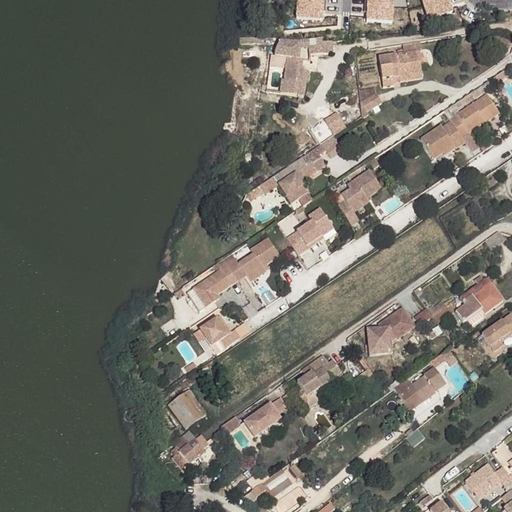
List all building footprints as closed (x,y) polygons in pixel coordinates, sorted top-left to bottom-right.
[(321,0),(297,0),(296,23),(322,24),(323,15),(326,15),(327,2),(321,2),(321,0)] [(391,0),(367,0),(366,24),(392,25),(393,16),(396,16),(397,3),(391,3),(391,0)] [(430,22),(453,15),(448,0),(421,0),(422,2),(418,3),(422,15),(427,14),(430,22)] [(282,43),(278,50),(277,57),(291,59),(289,81),(286,81),(284,94),(307,99),(309,85),(306,84),(308,71),(305,69),(298,65),(298,61),(302,61),(303,49),(313,48),(313,40),(302,40),(283,38),(282,43)] [(323,39),(320,39),(320,48),(321,56),(335,56),(335,41),(324,43),(323,39)] [(423,52),(422,42),(404,45),(405,50),(405,54),(417,53),(423,52)] [(395,86),(395,83),(394,79),(422,75),(421,65),(419,64),(417,53),(405,54),(405,50),(398,51),(398,55),(380,58),(383,88),(395,86)] [(306,61),(302,61),(298,61),(298,65),(305,69),(306,61)] [(395,83),(423,78),(422,75),(394,79),(395,83)] [(370,99),(362,104),(367,113),(375,108),(370,99)] [(452,123),(454,127),(464,140),(500,116),(488,99),(452,123)] [(464,140),(454,127),(446,132),(443,129),(422,143),(436,162),(444,157),(455,149),(458,152),(467,145),(464,140)] [(346,153),(335,137),(323,146),(333,161),(346,153)] [(455,149),(444,157),(446,160),(458,152),(455,149)] [(307,166),(302,159),(281,173),(286,182),(283,184),(280,187),(292,206),(301,200),(309,195),(302,184),(299,180),(314,170),(317,174),(327,167),(320,157),(307,166)] [(302,184),(317,174),(314,170),(299,180),(302,184)] [(346,202),(339,207),(350,224),(351,225),(359,220),(356,215),(371,205),(369,202),(367,199),(371,197),(382,189),(371,171),(348,186),(351,191),(343,197),(346,202)] [(286,182),(281,173),(277,176),(283,184),(286,182)] [(263,185),(255,191),(249,195),(252,199),(266,189),(263,185)] [(301,200),(304,207),(313,201),(309,195),(301,200)] [(312,218),(286,236),(293,247),(296,252),(307,245),(305,241),(317,234),(315,232),(330,222),(320,205),(308,212),(312,218)] [(305,241),(307,245),(324,235),(322,232),(332,226),(330,222),(315,232),(317,234),(305,241)] [(238,260),(229,266),(239,281),(240,281),(248,275),(253,282),(268,271),(266,269),(264,266),(268,263),(281,254),(269,238),(252,250),(255,254),(240,264),(238,260)] [(290,255),(296,252),(293,247),(287,250),(290,255)] [(239,281),(229,266),(196,290),(209,308),(219,301),(216,297),(220,295),(239,281)] [(504,302),(487,280),(460,299),(465,306),(455,313),(464,324),(481,312),(485,316),(504,302)] [(398,339),(416,326),(404,308),(385,321),(387,323),(381,327),(368,329),(370,355),(393,353),(392,341),(397,337),(398,339)] [(509,333),(510,335),(511,334),(511,316),(511,314),(480,336),(493,353),(503,345),(501,342),(499,340),(509,333)] [(229,349),(244,339),(238,331),(234,333),(231,336),(226,329),(230,327),(223,317),(203,330),(215,347),(224,341),(229,349)] [(439,326),(427,335),(431,342),(443,333),(439,326)] [(501,342),(510,335),(509,333),(499,340),(501,342)] [(441,355),(428,365),(430,367),(431,367),(433,370),(452,356),(448,350),(441,355)] [(315,391),(343,371),(335,360),(330,363),(324,354),(304,368),(308,375),(299,382),(303,387),(308,395),(315,391)] [(446,362),(450,368),(456,364),(457,363),(452,357),(446,362)] [(197,363),(188,369),(192,374),(201,369),(197,363)] [(414,375),(399,386),(415,408),(445,386),(433,370),(431,367),(430,367),(423,372),(426,376),(419,381),(414,375)] [(379,380),(370,368),(355,379),(364,391),(379,380)] [(287,380),(282,384),(288,393),(294,389),(287,380)] [(377,393),(384,387),(381,383),(365,394),(368,397),(376,391),(377,393)] [(308,395),(303,387),(298,391),(304,399),(308,395)] [(321,400),(315,391),(308,395),(304,399),(311,407),(321,400)] [(207,414),(190,392),(170,406),(186,429),(207,414)] [(256,436),(282,419),(278,414),(289,406),(282,395),(246,421),(256,436)] [(190,432),(182,438),(198,457),(206,450),(204,447),(197,439),(190,432)] [(179,435),(174,438),(179,448),(174,452),(176,455),(173,458),(183,469),(198,457),(182,438),(179,435)] [(207,444),(200,436),(197,439),(204,447),(207,444)] [(511,490),(511,478),(504,468),(496,474),(490,465),(467,481),(480,498),(502,483),(509,492),(511,490)] [(247,481),(253,490),(261,485),(254,476),(247,481)] [(253,490),(252,491),(257,498),(268,491),(263,483),(261,485),(253,490)] [(511,511),(511,491),(503,498),(509,507),(505,510),(506,511),(511,511)] [(451,511),(443,501),(431,511),(432,511),(451,511)]
